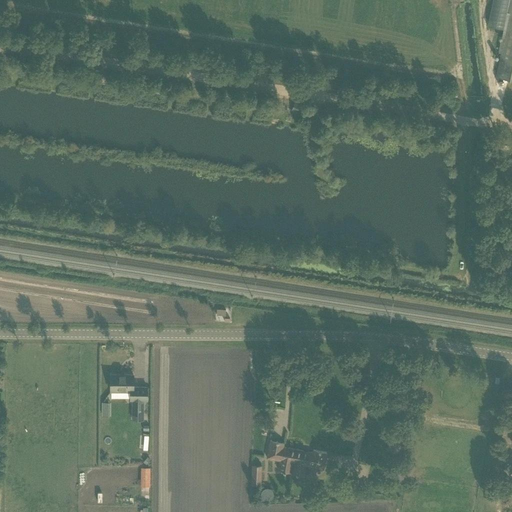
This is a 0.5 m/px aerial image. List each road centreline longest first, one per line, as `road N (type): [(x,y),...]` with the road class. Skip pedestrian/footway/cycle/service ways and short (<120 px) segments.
road 1 (track): [(0,48),(496,125),(492,71),(502,0)]
road 2 (track): [(453,0),(457,72),(18,4)]
road 3 (tertiary): [(511,357),(379,338),(0,333)]
